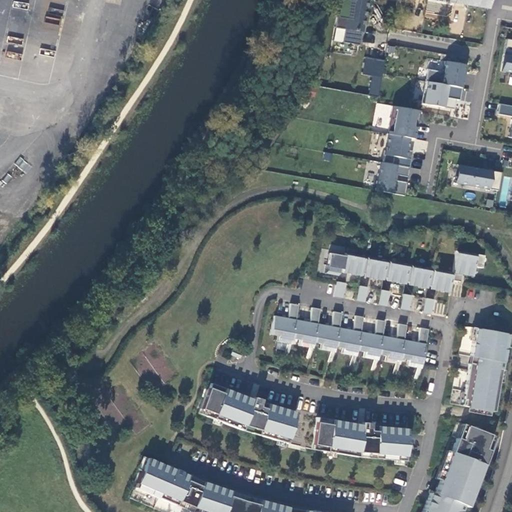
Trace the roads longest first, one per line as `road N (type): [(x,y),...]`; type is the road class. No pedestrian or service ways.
road 1 (residential): [(247,372),(260,303),(273,291),(450,326)]
road 2 (residential): [(394,511),(271,493),(173,459)]
road 3 (residential): [(435,408),(332,396),(247,372)]
